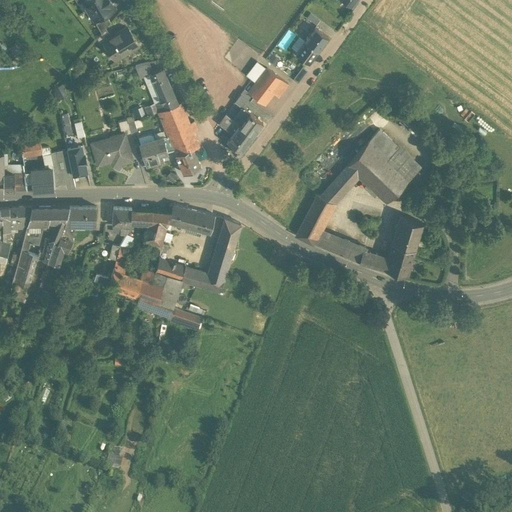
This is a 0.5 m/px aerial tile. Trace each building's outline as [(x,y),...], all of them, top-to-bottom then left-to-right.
[(84,0),(82,1),(83,2),(88,11),(107,0),(84,0)] [(109,0),(107,0),(88,11),(94,21),(115,9),(109,0)] [(320,20),(310,13),(307,18),(316,25),(320,20)] [(107,18),(96,24),(101,33),(105,29),(110,23),(107,18)] [(315,27),(305,40),(318,50),(328,37),(315,27)] [(101,33),(96,39),(100,45),(106,42),(105,41),(111,38),(105,29),(101,33)] [(111,38),(105,41),(106,42),(116,59),(137,47),(126,29),(111,38)] [(305,40),(295,53),(308,63),(318,50),(305,40)] [(18,43),(12,48),(17,54),(23,49),(18,43)] [(149,62),(136,66),(141,79),(151,75),(151,74),(153,73),(149,62)] [(255,83),(267,69),(258,62),(246,76),(255,83)] [(306,71),(301,67),(293,78),(298,82),(306,71)] [(248,92),(253,97),(264,105),(273,93),(283,81),(267,69),(255,83),(248,92)] [(153,73),(151,74),(151,75),(154,82),(164,78),(161,70),(153,73)] [(177,104),(166,77),(164,78),(154,82),(161,102),(155,105),(158,112),(177,104)] [(283,81),(273,93),(278,97),(288,85),(283,81)] [(248,92),(244,89),(240,94),(250,101),(253,97),(248,92)] [(240,94),(236,100),(245,108),(250,101),(240,94)] [(177,104),(158,112),(169,138),(174,149),(176,155),(192,148),(193,149),(199,146),(194,133),(199,131),(195,121),(190,123),(181,102),(177,104)] [(250,113),(240,126),(253,135),(259,128),(258,128),(262,122),(262,123),(263,122),(250,113)] [(68,124),(66,114),(65,114),(60,115),(65,139),(77,137),(75,125),(73,125),(69,126),(68,124)] [(238,125),(225,115),(218,124),(232,134),(238,125)] [(131,133),(128,123),(127,119),(117,122),(121,134),(124,133),(125,135),(131,133)] [(134,121),(128,123),(131,133),(137,131),(134,121)] [(81,122),(74,123),(75,125),(77,137),(77,138),(84,136),(81,122)] [(232,134),(227,141),(234,146),(231,149),(239,155),(253,135),(240,126),(238,125),(232,134)] [(121,134),(91,143),(98,165),(119,159),(120,164),(132,160),(125,135),(124,133),(121,134)] [(417,171),(377,133),(368,142),(408,180),(417,171)] [(165,137),(154,140),(158,152),(160,151),(160,154),(163,153),(165,154),(167,152),(167,151),(174,149),(169,138),(165,137)] [(154,140),(140,144),(142,150),(143,149),(145,156),(144,156),(147,166),(163,162),(160,154),(160,151),(158,152),(154,140)] [(50,152),(49,146),(41,147),(41,142),(20,145),(22,155),(42,152),(45,168),(45,171),(53,170),(50,152)] [(334,201),(358,174),(387,202),(395,193),(408,180),(368,142),(348,165),(321,196),(334,202),(334,201)] [(81,146),(67,149),(72,174),(86,171),(84,162),(86,162),(84,154),(83,154),(81,146)] [(176,155),(183,174),(200,167),(193,149),(192,148),(176,155)] [(67,149),(50,152),(53,170),(54,177),(57,177),(58,181),(67,180),(66,177),(69,177),(72,186),(75,185),(72,174),(67,149)] [(4,174),(4,153),(0,152),(0,184),(3,184),(3,190),(15,190),(15,173),(4,174)] [(43,171),(23,172),(26,190),(55,188),(54,177),(53,170),(45,171),(45,168),(42,168),(43,171)] [(23,172),(23,170),(17,170),(17,173),(15,173),(15,190),(26,190),(23,172)] [(408,180),(395,193),(406,203),(412,184),(408,180)] [(433,189),(425,188),(425,192),(423,193),(422,208),(432,208),(432,196),(433,189)] [(317,194),(295,236),(305,241),(312,244),(358,263),(363,247),(320,230),(334,202),(321,196),(317,194)] [(215,216),(174,205),(173,206),(168,224),(211,235),(215,216)] [(18,207),(0,208),(0,216),(2,217),(2,225),(3,229),(3,230),(10,231),(10,221),(18,221),(18,207)] [(31,207),(18,207),(18,221),(28,221),(32,207),(31,207)] [(69,207),(32,207),(28,221),(27,225),(33,225),(43,225),(48,225),(49,221),(55,222),(64,224),(65,222),(69,207)] [(69,207),(65,222),(74,225),(75,225),(96,225),(96,207),(69,207)] [(131,209),(114,208),(113,226),(122,226),(121,235),(126,235),(130,227),(131,222),(131,209)] [(153,210),(131,209),(131,222),(149,223),(144,239),(160,244),(166,223),(169,212),(153,210)] [(423,224),(400,217),(392,243),(396,244),(391,258),(411,264),(423,224)] [(241,225),(225,219),(218,241),(234,246),(241,225)] [(55,222),(49,221),(48,225),(43,225),(43,228),(53,231),(55,222)] [(64,224),(55,222),(53,231),(50,240),(55,242),(57,243),(64,224)] [(74,225),(65,222),(64,224),(57,243),(55,242),(53,246),(63,249),(67,250),(71,242),(75,225),(74,225)] [(33,225),(27,225),(21,250),(26,252),(27,252),(29,242),(33,225)] [(43,225),(33,225),(29,242),(33,243),(33,244),(34,244),(34,243),(39,244),(43,228),(43,225)] [(132,232),(130,227),(126,235),(119,245),(116,260),(113,269),(122,272),(132,232)] [(10,231),(3,230),(2,240),(11,242),(10,231)] [(55,242),(50,240),(46,239),(42,252),(51,254),(53,246),(55,242)] [(234,246),(218,241),(208,274),(224,278),(234,246)] [(119,245),(113,244),(109,258),(116,260),(119,245)] [(63,249),(53,246),(51,254),(29,310),(38,312),(38,311),(42,302),(56,263),(58,264),(63,249)] [(366,248),(363,247),(358,263),(388,271),(390,261),(377,257),(377,256),(364,252),(366,248)] [(26,252),(21,250),(19,259),(17,265),(13,276),(19,278),(26,252)] [(19,278),(19,279),(31,282),(38,255),(27,252),(26,252),(19,278)] [(19,259),(7,256),(6,262),(17,265),(19,259)] [(411,264),(391,258),(390,261),(388,271),(407,276),(411,264)] [(186,267),(159,259),(156,272),(167,275),(182,280),(186,267)] [(139,278),(163,286),(167,275),(156,272),(142,267),(139,278)] [(208,274),(186,267),(182,280),(191,282),(221,291),(224,278),(208,274)] [(122,272),(113,269),(108,286),(139,296),(157,303),(163,286),(139,278),(122,272)] [(167,275),(163,286),(157,303),(173,308),(182,280),(167,275)] [(31,282),(19,279),(18,284),(29,287),(31,282)] [(191,282),(182,280),(180,287),(188,289),(191,282)] [(157,303),(139,296),(136,306),(170,317),(173,308),(157,303)] [(51,306),(42,302),(38,311),(47,315),(51,306)] [(169,321),(197,331),(201,318),(173,308),(170,317),(169,321)] [(113,446),(108,465),(124,470),(129,450),(113,446)]
